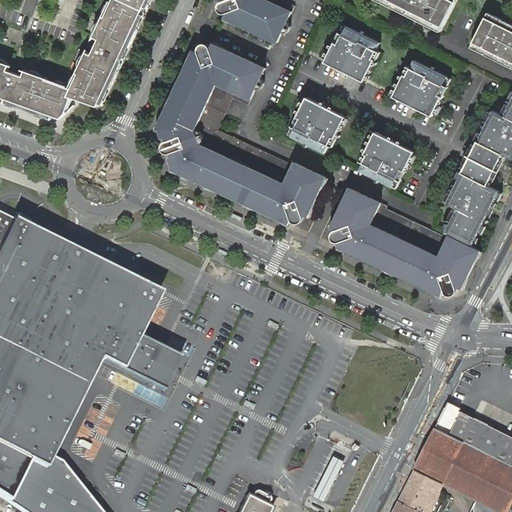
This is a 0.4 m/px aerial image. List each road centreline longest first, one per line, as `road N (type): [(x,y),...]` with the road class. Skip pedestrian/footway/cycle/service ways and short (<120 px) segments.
road 1 (tertiary): [(459,335),(140,192)]
road 2 (secondary): [(459,335),(373,511)]
road 3 (residential): [(119,137),(184,0)]
road 4 (tertiary): [(66,159),(68,194),(85,211),(122,211),(140,192)]
